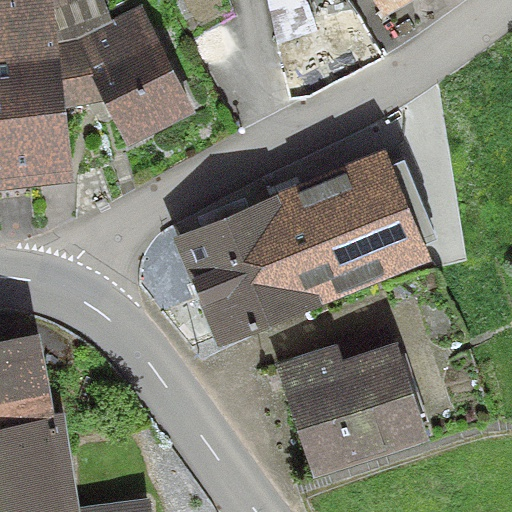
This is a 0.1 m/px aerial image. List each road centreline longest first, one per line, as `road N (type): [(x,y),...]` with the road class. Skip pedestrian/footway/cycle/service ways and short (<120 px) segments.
road 1 (residential): [(60,288),(136,221),(365,97),(508,0)]
road 2 (tertiary): [(60,288),(114,323),(258,511)]
